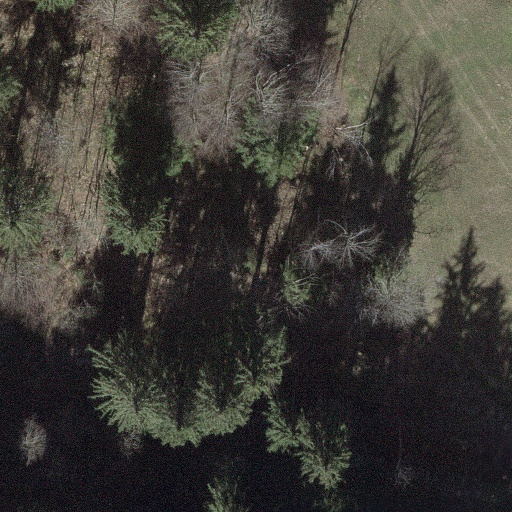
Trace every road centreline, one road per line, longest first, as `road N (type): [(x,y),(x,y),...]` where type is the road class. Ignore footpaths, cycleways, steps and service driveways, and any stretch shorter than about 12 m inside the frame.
road 1 (track): [(511,414),(473,373),(258,318),(44,224),(0,105)]
road 2 (track): [(190,511),(0,436)]
